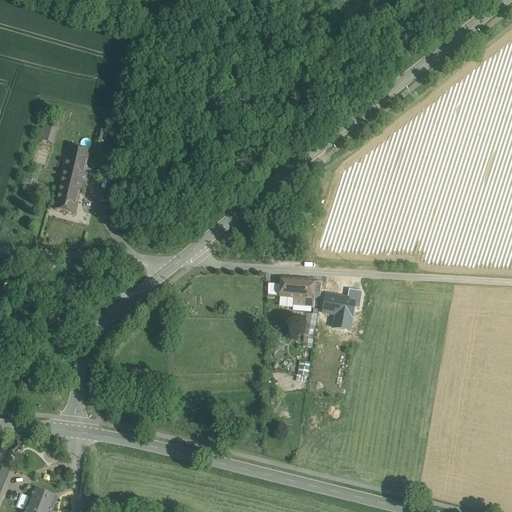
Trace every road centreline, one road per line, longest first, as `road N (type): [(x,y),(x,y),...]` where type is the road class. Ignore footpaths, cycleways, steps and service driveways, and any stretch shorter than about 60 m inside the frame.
road 1 (tertiary): [(193,250),(503,0)]
road 2 (tertiary): [(73,432),(427,511)]
road 3 (unclassified): [(193,250),(214,264),(511,283)]
road 4 (tertiary): [(73,432),(78,373),(93,334),(163,273)]
road 5 (unclassified): [(0,251),(133,255),(163,273)]
